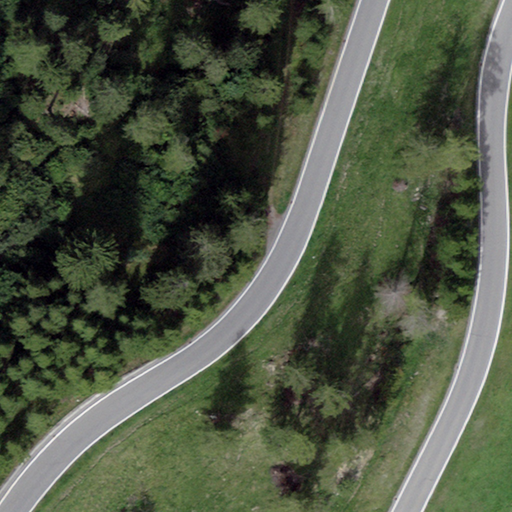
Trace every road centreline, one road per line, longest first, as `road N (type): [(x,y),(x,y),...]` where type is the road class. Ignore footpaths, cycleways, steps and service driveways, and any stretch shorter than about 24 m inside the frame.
road 1 (unclassified): [(374,0),(306,209),(260,298),(205,352),(73,439),(10,511)]
road 2 (unclassified): [(406,511),(463,397),(486,321),(491,115),(511,17)]
